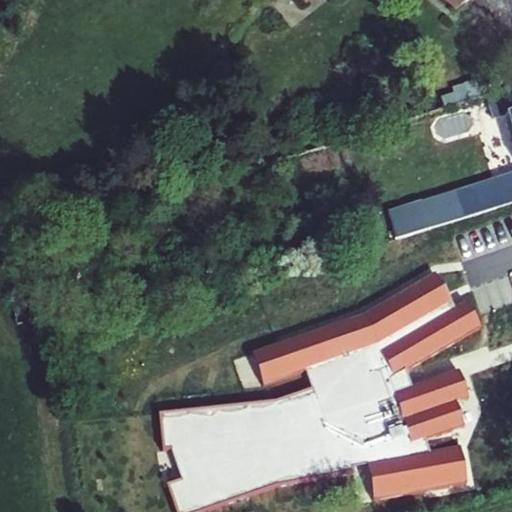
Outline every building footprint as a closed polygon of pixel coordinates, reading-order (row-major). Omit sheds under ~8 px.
[(440,100),(444,111),(480,100),(475,82),(463,86),(463,87),(451,90),(453,95),(440,100)] [(508,121),(511,119),(511,90),(486,99),(493,123),(507,118),(508,121)] [(395,242),(511,207),(511,176),(422,202),(420,201),(387,211),(395,242)] [(409,375),(483,330),(471,308),(459,313),(437,276),(367,317),(257,355),(268,389),(310,376),(314,393),(281,406),(163,417),(167,454),(175,453),(186,485),(170,487),(178,511),(207,511),(282,485),(356,476),(354,469),(370,466),(367,451),(409,441),(399,402),(417,394),(409,375)] [(370,466),(354,469),(356,476),(361,506),(470,484),(459,435),(467,430),(459,404),(471,398),(461,376),(417,394),(399,402),(409,441),(367,451),(370,466)]
